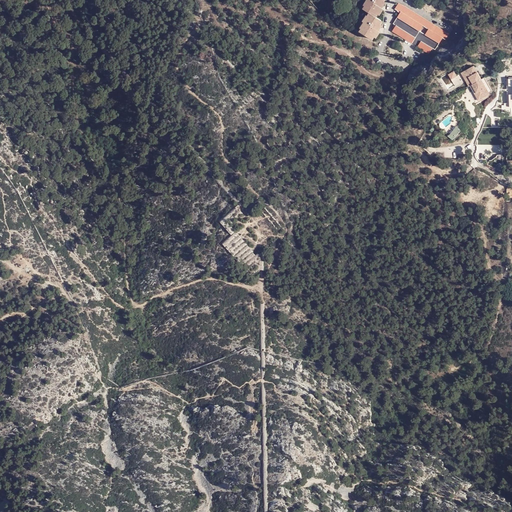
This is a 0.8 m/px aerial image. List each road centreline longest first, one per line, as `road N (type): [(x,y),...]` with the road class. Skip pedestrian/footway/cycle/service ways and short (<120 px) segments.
road 1 (track): [(258,283),(210,278),(132,303),(115,179),(80,128),(65,21),(54,0)]
road 2 (track): [(258,283),(286,229),(226,161),(217,114),(176,68),(193,26),(182,0)]
road 3 (track): [(0,156),(31,179),(52,224),(117,303),(125,310),(139,305)]
road 4 (residential): [(502,177),(476,162),(471,149),(500,76),(511,74)]
